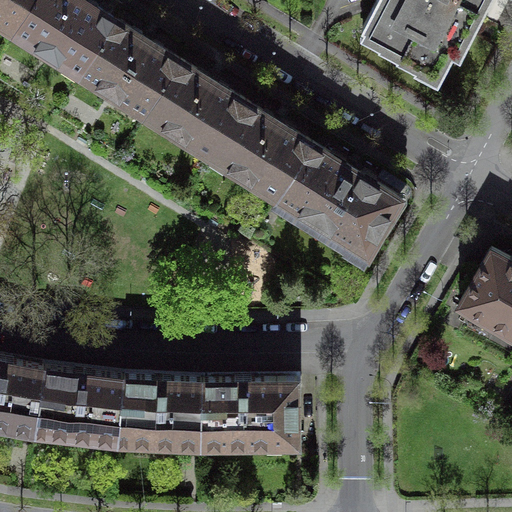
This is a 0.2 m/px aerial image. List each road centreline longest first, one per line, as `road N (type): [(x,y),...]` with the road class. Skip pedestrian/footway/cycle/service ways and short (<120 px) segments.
road 1 (residential): [(358,511),(355,392),(362,364),(471,170)]
road 2 (residential): [(198,0),(471,170)]
